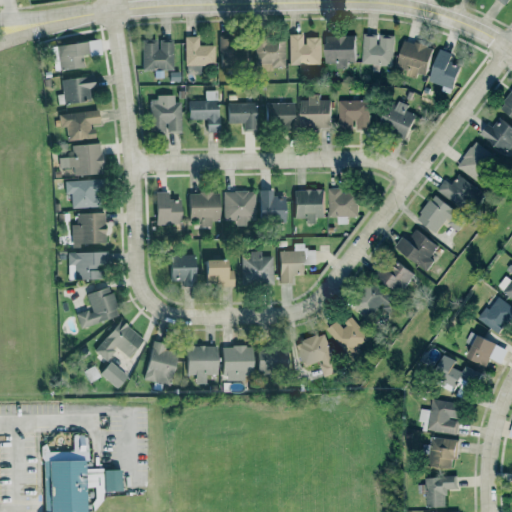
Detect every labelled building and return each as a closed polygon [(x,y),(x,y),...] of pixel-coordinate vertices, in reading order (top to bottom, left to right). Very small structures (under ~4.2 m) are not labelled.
[(361,64),(392,66),(393,35),(362,33),(361,64)] [(289,65),(320,64),(319,37),(303,37),(303,34),(288,34),(289,65)] [(197,36),(183,37),(183,64),(213,64),(213,45),(197,45),(197,36)] [(345,69),(345,62),(353,62),(352,36),(322,37),(323,64),(334,64),(335,69),(345,69)] [(155,39),(140,39),(139,69),(170,70),(171,41),(155,40),(155,39)] [(395,67),(406,70),(405,73),(424,78),(431,47),(401,40),(395,67)] [(284,69),(284,41),(253,41),(253,69),(284,69)] [(218,45),(218,63),(245,64),(246,47),(218,45)] [(458,67),(448,63),(451,53),(438,49),(426,80),(450,88),(458,67)] [(59,79),(62,103),(93,100),(91,76),(59,79)] [(511,86),(499,109),(511,116),(511,86)] [(186,100),(186,120),(203,119),(203,133),(216,133),(216,90),(203,91),(204,100),(186,100)] [(179,132),(179,102),(172,102),(172,96),(147,97),(148,132),(164,132),(179,132)] [(297,128),(327,129),(328,100),(317,99),(317,98),(298,98),(297,128)] [(337,100),(337,129),(352,130),(352,127),(367,128),(368,101),(337,100)] [(403,137),(414,114),(405,110),(407,106),(397,100),(394,105),(386,101),(375,124),(403,137)] [(225,123),(242,123),(242,129),(254,129),(253,102),(225,103),(225,123)] [(291,102),(263,103),(264,129),(291,128),(291,102)] [(56,115),(58,127),(64,127),(65,141),(92,138),(90,124),(97,123),(95,110),(56,115)] [(485,123),(478,136),(508,153),(511,146),(511,128),(496,120),(492,127),(485,123)] [(456,168),(476,180),(482,171),(488,174),(498,157),(471,142),(456,168)] [(71,175),(98,174),(97,143),(69,144),(70,156),(59,157),(60,168),(71,168),(71,175)] [(442,179),(435,192),(472,213),(483,192),(455,176),(451,184),(442,179)] [(69,208),(97,207),(96,179),(62,180),(63,194),(68,194),(69,208)] [(356,216),(355,192),(340,192),(340,187),(326,188),(327,217),(356,216)] [(322,189),(290,190),(291,218),(303,217),(303,223),(314,223),(314,217),(322,217),(322,189)] [(221,191),(221,221),(233,220),(233,226),(253,225),(252,190),(221,191)] [(271,190),(257,190),(256,221),(281,221),(282,197),(271,197),(271,190)] [(152,225),(179,224),(178,199),(165,200),(165,191),(150,192),(152,225)] [(214,221),(215,194),(185,192),(184,216),(199,217),(198,227),(208,227),(208,220),(214,221)] [(452,210),(433,194),(414,218),(433,234),(452,210)] [(69,225),(69,245),(102,244),(102,213),(74,213),(75,224),(69,225)] [(400,236),(392,249),(426,271),(433,260),(429,257),(436,245),(414,231),(407,241),(400,236)] [(315,249),(303,250),(303,243),(292,243),(292,250),(276,251),(277,283),(291,282),(291,275),(303,275),(302,265),(315,264),(315,249)] [(272,256),(259,256),(260,251),(248,251),(248,259),(240,259),(239,283),(271,283),(272,256)] [(65,253),(66,280),(97,279),(96,268),(104,267),(104,252),(65,253)] [(166,281),(190,282),(190,255),(166,254),(166,281)] [(221,260),(200,261),(201,287),(223,285),(221,260)] [(377,282),(401,294),(412,271),(388,260),(377,282)] [(511,277),(510,280),(504,276),(495,288),(511,300),(511,277)] [(351,308),(369,317),(376,304),(386,309),(393,295),(365,281),(351,308)] [(73,314),(76,327),(116,317),(109,287),(83,293),(88,310),(73,314)] [(476,319),(501,336),(511,319),(511,307),(496,297),(487,310),(484,307),(476,319)] [(325,328),(343,354),(365,339),(350,318),(339,326),(335,321),(325,328)] [(91,350),(104,361),(115,348),(125,357),(141,339),(119,319),(91,350)] [(301,367),(317,362),(322,376),(336,372),(324,333),(294,343),(301,367)] [(499,363),(506,349),(474,335),(464,357),(484,367),(489,358),(499,363)] [(141,380),(166,385),(174,351),(149,345),(141,380)] [(213,345),(182,346),(183,374),(193,374),(193,383),(205,383),(204,374),(214,374),(213,345)] [(220,380),(247,380),(247,346),(219,346),(220,380)] [(254,370),(282,371),(283,349),(254,348),(254,370)] [(464,365),(461,371),(452,367),(455,360),(441,354),(430,377),(452,387),(456,381),(473,389),(480,373),(464,365)] [(98,372),(114,388),(125,377),(109,361),(98,372)] [(455,435),(457,421),(451,420),(454,402),(431,399),(430,410),(419,408),(418,421),(422,422),(421,430),(455,435)] [(427,454),(427,467),(450,468),(450,459),(456,459),(457,439),(429,438),(429,445),(422,445),(421,454),(427,454)] [(45,511),(44,461),(81,460),(82,511),(45,511)] [(118,470),(99,471),(100,492),(119,491),(118,470)] [(445,507),(445,490),(455,489),(455,476),(423,477),(423,484),(416,484),(417,492),(424,492),(424,507),(445,507)]
